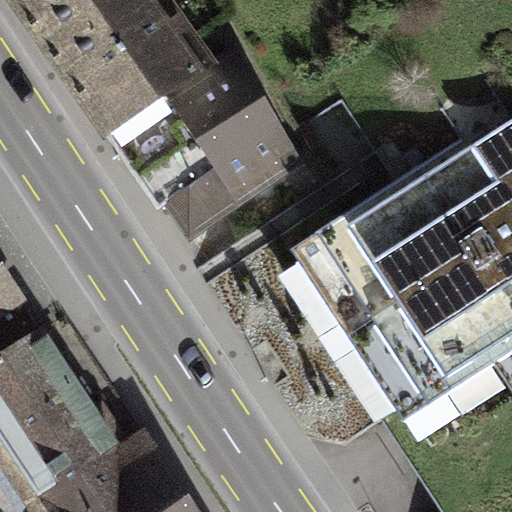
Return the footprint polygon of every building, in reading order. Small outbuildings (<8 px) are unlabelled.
[(177,0),(20,0),(113,136),(120,132),(220,63),(177,0)] [(246,46),(120,132),(194,247),(313,162),(246,46)] [(511,106),(291,246),(396,412),(511,338),(511,106)] [(0,312),(23,299),(30,295),(0,243),(0,312)] [(23,299),(0,312),(0,463),(32,511),(196,511),(142,426),(114,444),(23,299)]
